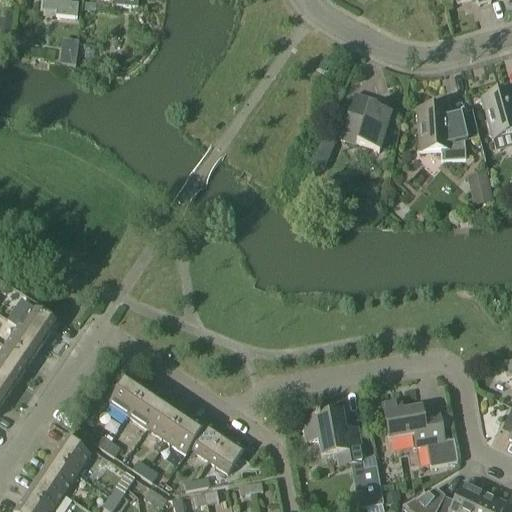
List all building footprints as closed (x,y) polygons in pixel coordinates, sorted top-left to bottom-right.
[(44,0),(44,3),(57,4),(56,19),(77,21),(78,7),(70,6),(70,0),(44,0)] [(116,0),(116,9),(137,10),(137,0),(116,0)] [(454,0),(457,7),(475,2),(477,9),(490,5),(488,0),(454,0)] [(60,55),(77,57),(78,44),(62,41),(60,55)] [(511,99),(511,94),(474,104),(474,105),(482,103),(492,142),(511,136),(511,99)] [(340,143),(379,155),(391,117),(368,110),(371,103),(354,97),(340,143)] [(409,113),(409,115),(417,114),(419,154),(440,153),(441,165),(465,163),(463,127),(448,128),(447,113),(449,113),(450,113),(447,100),(428,104),(428,105),(430,105),(432,112),(409,113)] [(473,208),(493,205),(489,175),(468,178),(473,208)] [(16,330),(42,348),(56,328),(30,310),(16,330)] [(3,349),(29,367),(42,348),(16,330),(3,349)] [(0,354),(0,373),(17,385),(29,367),(3,349),(0,354)] [(0,401),(4,404),(17,385),(0,373),(0,401)] [(128,420),(145,394),(126,380),(108,406),(128,420)] [(147,432),(164,407),(145,394),(128,420),(147,432)] [(400,405),(382,408),(388,443),(413,438),(416,451),(426,449),(430,471),(457,466),(453,443),(443,445),(438,415),(422,418),(421,411),(402,415),(400,405)] [(164,407),(147,432),(165,445),(183,419),(164,407)] [(318,443),(320,460),(336,457),(339,470),(355,467),(362,511),(383,508),(376,470),(364,473),(357,431),(344,433),(341,416),(318,420),(318,418),(314,419),(315,420),(302,423),(306,445),(318,443)] [(184,458),(206,426),(205,425),(201,432),(183,419),(165,445),(184,458)] [(189,452),(207,465),(225,439),(206,426),(184,458),(185,459),(189,452)] [(104,454),(110,446),(110,445),(100,439),(94,448),(104,454)] [(225,439),(207,465),(227,478),(245,452),(225,439)] [(51,461),(78,479),(91,459),(65,442),(51,461)] [(104,454),(114,461),(120,452),(110,445),(110,446),(104,454)] [(38,480),(65,498),(78,479),(51,461),(38,480)] [(142,480),(148,471),(138,464),(132,473),(142,480)] [(142,480),(152,487),(158,478),(148,471),(142,480)] [(26,499),(44,511),(55,511),(65,498),(38,480),(26,499)] [(197,493),(208,490),(206,482),(195,484),(197,493)] [(197,493),(195,484),(184,486),(185,495),(197,493)] [(250,488),(251,497),(263,495),(261,486),(250,488)] [(476,511),(484,496),(463,486),(453,506),(443,501),(444,500),(436,492),(402,511),(401,511),(476,511)] [(250,488),(238,491),(240,499),(251,497),(250,488)] [(118,507),(124,497),(115,491),(109,501),(118,507)] [(152,507),(158,498),(149,493),(143,502),(152,507)] [(207,508),(218,506),(216,495),(205,497),(207,508)] [(484,496),(476,511),(501,511),(505,506),(484,496)] [(207,508),(205,497),(193,500),(195,510),(207,508)] [(161,511),(166,504),(158,498),(152,507),(158,511),(161,511)] [(44,511),(26,499),(16,511),(44,511)] [(114,511),(118,507),(109,501),(102,511),(104,511),(114,511)]
